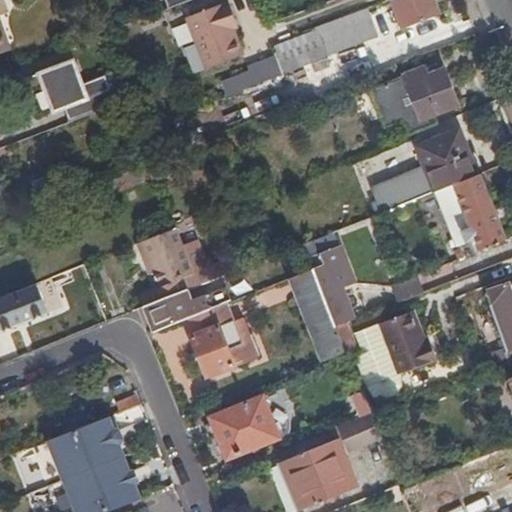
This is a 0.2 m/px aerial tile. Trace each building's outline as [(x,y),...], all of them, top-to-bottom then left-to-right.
[(390,0),(402,30),(440,15),(433,0),(390,0)] [(228,23),(233,21),(226,4),(183,19),(202,70),(240,56),(230,31),(228,23)] [(219,83),(225,98),(282,77),(275,57),(246,68),(248,73),(219,83)] [(72,59),(21,79),(27,94),(43,87),(53,112),(63,108),(68,121),(115,103),(105,75),(82,84),(72,59)] [(403,123),(409,136),(438,124),(434,115),(458,106),(443,71),(427,77),(423,69),(404,77),(405,79),(371,92),(386,130),(403,123)] [(320,95),(300,102),(305,115),(324,108),(320,95)] [(391,195),(396,208),(436,191),(480,174),(472,153),(468,154),(459,131),(443,137),(442,136),(429,142),(429,143),(416,148),(425,170),(387,184),(391,195)] [(480,174),(436,191),(455,237),(449,240),(451,246),(458,244),(459,246),(475,239),(480,251),(507,239),(480,174)] [(371,208),(375,216),(396,208),(391,195),(376,201),(378,205),(371,208)] [(158,289),(145,294),(150,306),(187,291),(191,289),(186,278),(193,275),(175,229),(172,230),(140,243),(158,289)] [(303,245),(313,269),(323,295),(339,289),(354,283),(334,233),(303,245)] [(288,279),(321,362),(346,352),(336,327),(323,295),(313,269),(288,279)] [(391,287),(397,303),(423,293),(416,277),(397,284),(391,287)] [(511,285),(509,287),(508,285),(487,293),(506,348),(511,364),(511,363),(511,285)] [(150,306),(144,308),(153,332),(184,320),(224,304),(229,302),(223,288),(191,301),(187,291),(150,306)] [(323,295),(336,327),(345,324),(351,321),(339,289),(323,295)] [(138,297),(143,309),(144,308),(150,306),(145,294),(138,297)] [(224,304),(184,320),(206,377),(259,355),(250,334),(247,335),(238,339),(232,323),(224,304)] [(5,305),(0,306),(0,326),(12,322),(5,305)] [(379,324),(400,374),(435,359),(429,343),(425,344),(412,311),(379,324)] [(238,339),(247,335),(241,319),(232,323),(238,339)] [(336,327),(346,352),(347,355),(356,351),(345,324),(336,327)] [(401,386),(400,374),(379,324),(355,334),(363,354),(355,357),(368,389),(373,396),(385,399),(396,395),(401,386)] [(487,355),(493,371),(511,364),(506,348),(487,355)] [(273,423),(287,417),(277,392),(211,418),(227,460),(279,440),(273,423)] [(350,397),(358,417),(370,412),(362,392),(350,397)] [(140,405),(141,405),(137,395),(116,403),(120,413),(140,405)] [(350,420),(361,446),(380,439),(372,419),(370,412),(358,417),(350,420)] [(114,415),(50,441),(65,480),(129,454),(114,415)] [(291,428),(287,417),(273,423),(279,440),(286,436),(290,431),(291,428)] [(350,420),(337,425),(348,452),(361,446),(350,420)] [(268,466),(286,511),(294,511),(357,487),(337,439),(268,466)] [(129,454),(65,480),(77,511),(108,511),(146,497),(129,454)] [(400,490),(408,511),(489,511),(487,511),(483,511),(477,496),(476,497),(463,465),(400,490)]
